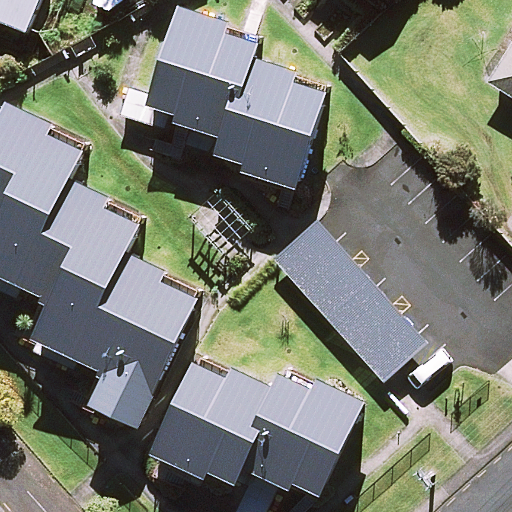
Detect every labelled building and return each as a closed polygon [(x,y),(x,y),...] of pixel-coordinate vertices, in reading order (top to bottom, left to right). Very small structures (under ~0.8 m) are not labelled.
[(0,0),(0,25),(2,22),(32,34),(45,0),(0,0)] [(271,43),(191,15),(156,116),(230,142),(222,165),(306,194),(338,100),(302,87),(304,80),(263,66),(271,43)] [(511,54),(493,86),(511,97),(511,54)] [(115,375),(99,408),(130,422),(121,441),(141,450),(210,305),(168,285),(173,276),(137,259),(151,229),(115,212),(119,203),(81,185),(98,150),(18,113),(0,149),(0,231),(5,234),(0,243),(0,275),(63,305),(45,343),(115,375)] [(431,346),(320,226),(280,263),(390,384),(431,346)] [(242,376),(205,361),(165,460),(217,481),(219,478),(245,489),(235,511),(275,511),(285,490),(300,496),(303,489),(333,501),(373,404),(293,371),(287,385),(245,368),(242,376)]
